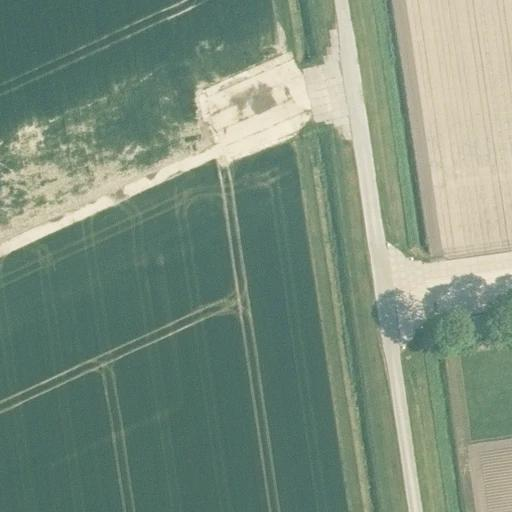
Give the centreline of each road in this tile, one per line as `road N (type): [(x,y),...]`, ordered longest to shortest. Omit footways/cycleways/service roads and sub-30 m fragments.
road 1 (unclassified): [(414,511),(337,0)]
road 2 (track): [(350,84),(0,247)]
